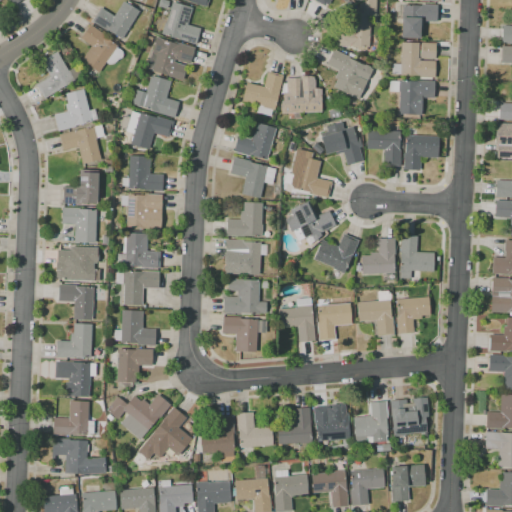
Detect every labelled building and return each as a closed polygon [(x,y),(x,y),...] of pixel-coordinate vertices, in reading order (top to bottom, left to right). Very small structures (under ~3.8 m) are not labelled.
[(156,6),(158,0),(164,0),(169,2),(167,10),(156,6)] [(207,0),(205,8),(187,3),(188,1),(184,0),(207,0)] [(369,48),(365,48),(365,51),(356,51),(356,47),(332,47),(331,29),(346,28),(346,13),(358,13),(358,5),(367,0),(375,0),(375,16),(370,16),(369,48)] [(138,11),(121,39),(107,30),(106,31),(91,22),(100,8),(113,16),(122,1),(138,11)] [(195,45),(160,34),(163,23),(165,24),(171,2),(191,8),(186,25),(199,29),(200,29),(195,45)] [(436,5),(436,22),(423,21),(422,30),(419,30),(419,39),(401,38),(402,5),(421,6),(421,5),(436,5)] [(116,46),(97,73),(80,60),(90,46),(79,38),(89,25),(103,35),(103,36),(116,46)] [(511,43),(501,43),(502,26),(511,26),(511,43)] [(181,80),(166,76),(166,75),(144,69),(153,37),(175,44),(176,43),(193,48),(188,63),(174,59),(173,63),(185,66),(181,80)] [(434,62),(433,79),(417,78),(417,76),(390,75),(391,64),(399,64),(401,42),(418,43),(417,58),(419,58),(419,61),(434,62)] [(435,44),(434,60),(419,59),(420,43),(435,44)] [(511,63),(500,63),(501,46),(511,46),(511,63)] [(362,65),(362,66),(369,70),(364,80),(366,81),(357,99),(331,86),(338,71),(324,64),(331,49),(348,57),(347,58),(362,65)] [(74,81),(59,90),(43,99),(35,84),(48,77),(39,61),(56,51),(67,71),(68,70),(74,81)] [(282,75),(273,110),(261,107),(262,106),(241,101),(245,82),(263,87),(266,71),(282,75)] [(170,82),(165,98),(178,102),(173,118),(150,111),(151,110),(131,104),(132,102),(130,102),(133,92),(134,93),(135,90),(145,93),(150,76),(170,82)] [(320,112),(287,113),(287,97),(286,97),(285,79),(302,78),(302,91),(307,91),(307,94),(320,94),(320,112)] [(434,82),(433,99),(421,98),(421,115),(398,114),(399,92),(388,92),(388,81),(399,82),(399,81),(416,82),(416,81),(434,82)] [(82,90),(87,111),(89,111),(91,118),(89,118),(90,122),(74,126),(74,127),(57,131),(53,115),(66,112),(64,105),(67,104),(64,94),(82,90)] [(511,120),(497,120),(498,103),(511,104),(511,120)] [(147,150),(129,145),(132,134),(125,132),(131,112),(139,114),(139,113),(155,118),(155,117),(173,122),(168,138),(153,133),(147,150)] [(275,128),(266,159),(250,155),(249,157),(232,152),(237,135),(250,139),(255,122),(275,128)] [(357,147),(361,161),(345,165),(342,153),(334,155),(334,152),(324,155),(319,134),(326,132),(324,126),(340,122),(342,129),(351,127),(354,139),(358,138),(360,146),(357,147)] [(511,158),(495,158),(497,124),(511,124),(511,158)] [(100,160),(81,165),(77,148),(62,151),(58,135),(100,125),(103,136),(95,138),(100,160)] [(400,150),(399,167),(382,166),(383,150),(365,149),(366,130),(399,132),(398,150),(400,150)] [(436,158),(419,157),(419,170),(402,169),(403,153),(404,153),(405,135),(437,136),(436,158)] [(322,149),(318,153),(311,147),(315,143),(322,149)] [(319,162),(315,178),(330,182),(326,198),(310,194),(310,193),(292,188),(289,184),(291,175),(290,173),(296,149),(311,153),(310,159),(319,162)] [(161,191),(127,190),(128,156),(150,157),(149,174),(162,174),(161,191)] [(274,168),(271,185),(262,183),(258,199),(240,194),(244,177),(229,174),(232,157),(250,161),(250,163),(274,168)] [(511,196),(511,198),(494,197),(495,181),(510,182),(511,164),(511,196)] [(96,204),(79,204),(79,205),(61,204),(62,187),(78,187),(78,172),(97,173),(96,204)] [(159,229),(125,228),(127,194),(143,195),(143,194),(161,195),(159,229)] [(335,226),(319,233),(321,237),(313,241),(310,236),(303,239),(298,228),(290,232),(284,219),(291,216),(288,210),(308,201),(316,216),(327,211),(335,226)] [(511,236),(508,236),(509,218),(494,217),(494,201),(511,202),(511,203),(511,236)] [(261,203),(260,225),(261,225),(261,237),(242,236),(242,237),(225,236),(225,219),(239,220),(239,211),(242,211),(242,202),(261,203)] [(95,210),(94,243),(73,242),(74,225),(60,224),(61,208),(78,208),(77,209),(95,210)] [(158,268),(141,268),(141,267),(124,266),(125,233),(146,234),(145,251),(159,252),(158,268)] [(336,246),(342,234),(357,240),(343,273),(332,269),(332,267),(312,259),(320,240),(336,246)] [(399,278),(399,272),(400,236),(416,236),(416,252),(433,253),(432,272),(410,271),(409,279),(399,278)] [(360,256),(369,255),(369,253),(377,252),(377,239),(393,238),(394,255),(393,255),(393,273),(361,274),(360,256)] [(259,243),(259,245),(266,245),(265,256),(259,256),(258,275),(237,275),(238,257),(224,256),(225,240),(242,241),(242,242),(259,243)] [(511,274),(490,274),(491,258),(503,258),(504,252),(503,252),(504,240),(511,240),(511,274)] [(95,247),(96,249),(97,252),(97,255),(97,258),(96,261),(95,264),(93,264),(93,269),(98,269),(97,282),(58,280),(55,277),(55,271),(55,263),(56,263),(56,250),(69,250),(69,246),(95,247)] [(158,272),(157,289),(141,288),(141,306),(122,305),(123,285),(114,284),(114,273),(122,273),(122,271),(158,272)] [(511,313),(489,312),(491,278),(508,279),(508,280),(511,280),(511,313)] [(257,281),(257,302),(265,302),(264,313),(257,313),(257,314),(222,313),(222,297),(235,297),(235,291),(226,291),(226,279),(243,279),(243,280),(257,281)] [(92,287),(91,320),(72,320),(73,302),(57,301),(58,285),(75,285),(74,286),(92,287)] [(395,299),(427,296),(429,315),(420,316),(420,318),(411,319),(412,332),(396,334),(395,316),(396,316),(395,299)] [(356,303),(389,300),(391,317),(392,317),(393,335),(376,336),(375,320),(357,322),(356,303)] [(316,305),(349,303),(350,325),(333,326),(334,340),(317,341),(316,323),(317,323),(316,305)] [(311,305),(314,341),(297,342),(296,327),(278,328),(276,309),(296,307),(311,305)] [(154,346),(136,345),(136,344),(119,343),(119,341),(112,340),(113,330),(120,330),(121,310),(142,311),(141,329),(155,330),(154,346)] [(256,320),(255,321),(265,321),(265,333),(255,333),(255,352),(234,352),(234,334),(221,333),(221,317),(239,318),(239,319),(256,320)] [(511,350),(505,350),(505,352),(489,351),(489,334),(502,335),(502,326),(505,326),(505,318),(511,318),(511,350)] [(89,357),(73,357),(73,358),(55,357),(55,341),(69,341),(69,334),(72,334),(72,324),(90,324),(89,357)] [(151,350),(150,366),(138,366),(138,374),(135,374),(134,383),(115,382),(117,350),(134,350),(134,349),(151,350)] [(511,357),(511,390),(502,390),(503,372),(487,372),(488,355),(505,356),(505,357),(511,357)] [(87,397),(63,396),(64,382),(67,382),(67,379),(55,378),(56,362),(89,363),(87,397)] [(170,405),(158,419),(157,418),(139,440),(119,424),(127,415),(123,412),(117,420),(105,410),(116,397),(125,404),(133,395),(140,401),(141,399),(148,405),(157,395),(170,405)] [(511,395),(511,427),(502,427),(502,429),(485,428),(486,412),(499,412),(500,395),(511,395)] [(426,433),(404,434),(405,436),(392,437),(389,401),(405,400),(406,404),(412,404),(412,399),(426,398),(427,417),(425,417),(426,433)] [(87,402),(86,435),(68,434),(68,436),(52,435),(52,418),(68,419),(68,401),(87,402)] [(387,436),(385,436),(385,441),(371,443),(371,437),(364,438),(365,441),(354,442),(352,418),(369,416),(368,403),(385,401),(386,419),(385,419),(387,436)] [(348,439),(316,442),(314,424),(313,424),(311,407),(328,406),(329,419),(346,418),(348,439)] [(185,418),(177,428),(190,439),(177,456),(162,444),(157,449),(146,441),(162,421),(161,420),(172,407),(185,418)] [(310,443),(276,445),(275,425),(292,424),(291,409),(308,408),(310,443)] [(272,446),(239,448),(237,432),(236,432),(235,414),(251,412),(252,428),(270,427),(272,446)] [(231,418),(233,436),(231,436),(233,456),(219,458),(219,453),(200,455),(199,437),(216,435),(214,420),(231,418)] [(511,433),(511,467),(497,467),(498,449),(484,449),(484,432),(502,433),(511,433)] [(63,473),(64,455),(54,455),(53,459),(50,459),(51,438),(68,439),(68,440),(85,441),(85,458),(103,458),(104,473),(82,474),(63,473)] [(380,445),(389,444),(389,452),(376,452),(375,446),(380,445)] [(233,481),(253,479),(252,466),(262,465),(264,478),(266,478),(267,495),(269,495),(269,511),(253,511),(252,498),(235,500),(233,481)] [(424,486),(406,487),(408,501),(391,502),(390,485),(391,485),(390,468),(422,465),(424,486)] [(349,471),(382,468),(383,488),(366,489),(367,504),(351,506),(349,489),(351,489),(349,471)] [(273,478),(274,477),(273,471),(286,470),(286,476),(305,475),(307,496),(290,498),(291,511),(282,511),(273,511),(272,495),(274,495),(273,478)] [(310,474),(333,473),(333,471),(344,471),(347,506),(330,508),(329,492),(312,493),(310,474)] [(511,473),(511,505),(501,505),(501,507),(484,506),(485,489),(498,490),(499,481),(502,481),(502,473),(511,473)] [(157,488),(160,487),(160,481),(169,480),(170,487),(190,485),(192,503),(183,504),(183,506),(174,507),(174,511),(157,511),(157,505),(158,505),(157,488)] [(196,511),(194,482),(206,481),(206,483),(227,481),(229,502),(212,504),(212,511),(196,511)] [(118,490),(152,488),(154,511),(138,511),(138,508),(120,510),(118,490)] [(80,493),(113,491),(115,510),(97,511),(80,511),(80,510),(81,510),(80,493)] [(74,494),(76,511),(77,511),(42,511),(41,497),(74,494)]
